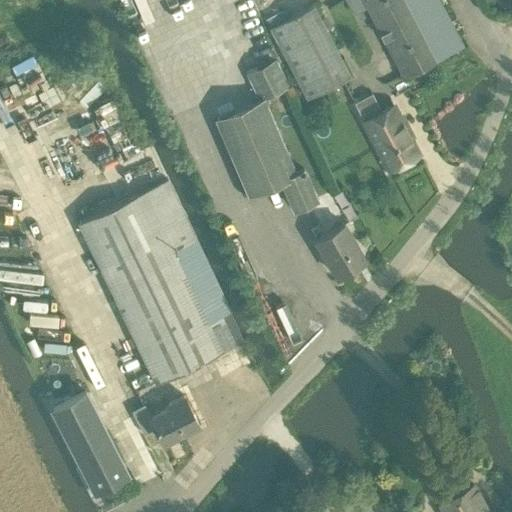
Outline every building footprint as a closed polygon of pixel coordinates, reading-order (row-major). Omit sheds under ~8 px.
[(439,0),(362,0),(402,76),(462,45),(451,23),(439,0)] [(350,74),(313,4),(269,27),(306,98),(350,74)] [(247,72),(258,98),(263,95),(264,97),(289,85),(276,58),(247,72)] [(372,92),(354,101),(363,119),(363,120),(388,168),(418,153),(404,126),(407,125),(401,113),(398,115),(392,104),(381,110),(372,92)] [(264,97),(263,95),(258,98),(215,116),(248,194),(281,180),(294,209),(316,199),(302,167),(295,170),(264,97)] [(243,339),(167,178),(78,220),(154,381),(243,339)] [(365,258),(343,221),(314,238),(336,276),(365,258)] [(85,390),(51,408),(93,490),(127,472),(85,390)] [(198,423),(182,393),(165,402),(167,405),(149,414),(144,403),(131,410),(143,434),(155,428),(162,442),(198,423)] [(439,505),(442,511),(488,511),(473,485),(439,505)]
